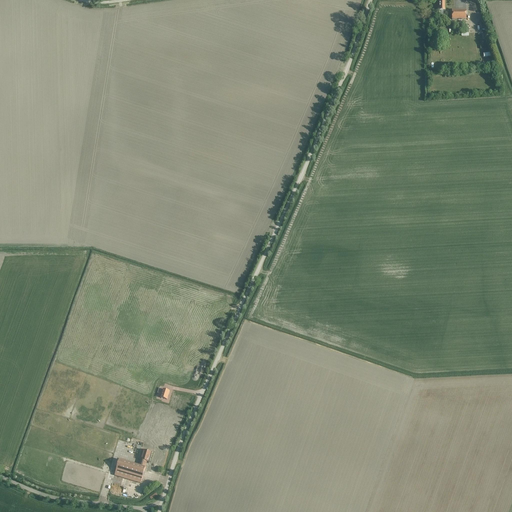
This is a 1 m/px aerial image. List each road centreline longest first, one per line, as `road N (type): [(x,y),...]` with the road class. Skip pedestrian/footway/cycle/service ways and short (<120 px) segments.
road 1 (unclassified): [(162,499),(370,0)]
road 2 (unclassified): [(0,477),(51,497),(142,508)]
